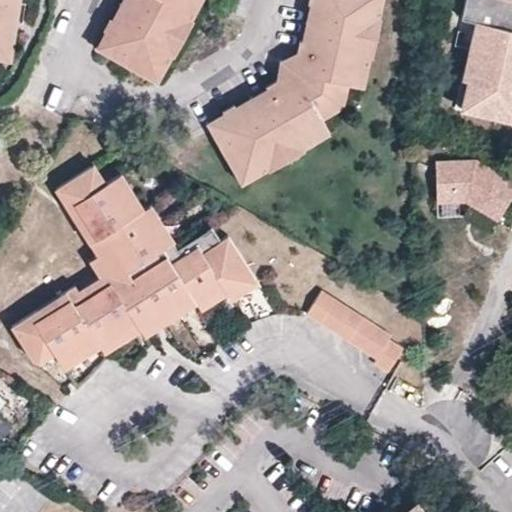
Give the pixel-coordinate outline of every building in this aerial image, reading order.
[(0,0),(0,54),(12,56),(20,0),(0,0)] [(96,45),(102,48),(126,7),(129,0),(121,0),(113,17),(110,15),(104,26),(106,28),(96,45)] [(129,0),(126,7),(102,48),(159,79),(203,0),(129,0)] [(321,0),(310,0),(310,2),(314,4),(306,38),(303,38),(300,51),(303,51),(298,73),(282,82),(280,79),(269,84),(271,89),(238,108),(236,104),(224,110),(226,114),(208,123),(212,128),(288,85),(304,74),(313,38),(321,0)] [(386,0),(321,0),(313,38),(304,74),(288,85),(212,128),(241,183),(258,172),(284,157),(330,132),(324,118),(347,105),(352,82),(367,86),(386,0)] [(452,110),(511,123),(511,0),(462,0),(458,19),(473,23),(466,51),(459,80),(452,110)] [(511,190),(511,186),(473,160),(433,159),(432,198),(461,198),(493,220),(511,190)] [(105,183),(93,165),(86,170),(98,188),(105,183)] [(167,245),(144,209),(137,214),(113,178),(105,183),(98,188),(86,170),(55,190),(72,216),(79,212),(98,242),(103,239),(106,245),(108,243),(127,272),(142,263),(167,245)] [(144,209),(120,174),(113,178),(137,214),(144,209)] [(174,241),(150,205),(144,209),(167,245),(174,241)] [(212,226),(177,248),(172,252),(176,259),(200,243),(205,250),(221,239),(212,226)] [(254,274),(228,234),(221,239),(205,250),(200,243),(176,259),(172,252),(144,270),(131,279),(157,319),(193,295),(198,302),(223,285),(228,292),(254,274)] [(259,281),(254,274),(228,292),(232,299),(259,281)] [(223,285),(198,302),(202,309),(228,292),(223,285)] [(136,323),(114,290),(80,312),(68,293),(60,298),(65,305),(43,319),(38,312),(13,329),(32,359),(50,347),(54,354),(60,363),(96,339),(101,346),(136,323)] [(391,334),(321,290),(306,313),(376,358),(374,362),(388,371),(403,348),(389,339),(391,334)] [(193,295),(157,319),(161,325),(198,302),(193,295)] [(65,305),(60,298),(38,312),(43,319),(65,305)] [(136,323),(101,346),(105,353),(140,330),(136,323)] [(96,339),(60,363),(65,369),(101,346),(96,339)] [(50,347),(32,359),(37,366),(54,354),(50,347)]
